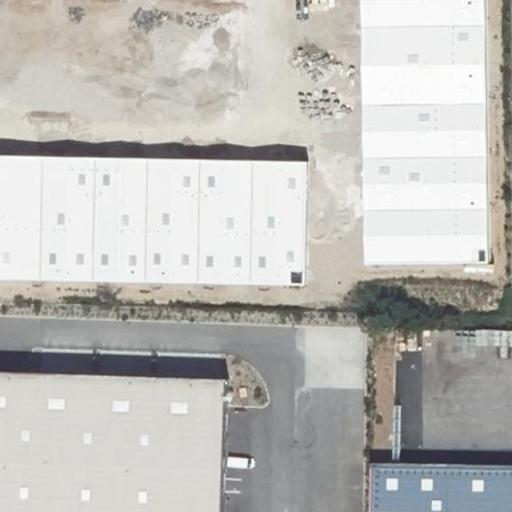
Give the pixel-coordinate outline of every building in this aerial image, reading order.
[(483,0),(361,0),(366,265),(488,262),(483,0)] [(212,45),(212,42),(114,37),(112,84),(145,85),(145,72),(191,74),(192,44),(212,45)] [(306,163),(0,157),(0,278),(305,285),(306,163)] [(0,511),(213,511),(218,370),(0,363),(0,511)] [(511,511),(511,461),(353,457),(354,511),(511,511)]
